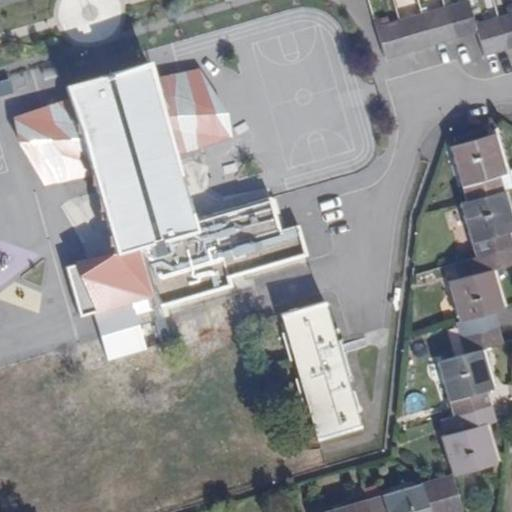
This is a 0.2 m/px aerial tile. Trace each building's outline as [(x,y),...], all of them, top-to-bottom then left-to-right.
[(467,0),(459,0),(443,5),(452,38),(476,31),(474,23),(467,0)] [(443,5),(420,12),(430,44),(452,38),(443,5)] [(511,11),(497,16),(506,47),(511,45),(511,11)] [(420,12),(398,18),(407,50),(430,44),(420,12)] [(497,16),(474,23),(476,31),(483,54),(506,47),(497,16)] [(398,18),(375,25),(384,57),(407,50),(398,18)] [(402,55),(409,73),(424,67),(418,50),(402,55)] [(132,245),(147,297),(150,308),(230,285),(228,276),(224,265),(245,258),(247,259),(251,269),(306,253),(297,224),(280,229),(270,195),(193,217),(148,62),(67,86),(113,250),(132,245)] [(449,147),(464,201),(503,190),(499,175),(504,173),(494,134),(449,147)] [(459,203),(474,256),(511,245),(511,243),(508,231),(511,229),(511,221),(503,190),(464,201),(459,203)] [(511,263),(511,245),(474,256),(461,260),(465,276),(446,281),(457,320),(494,310),(503,308),(492,270),(511,263)] [(228,276),(251,269),(247,259),(245,258),(224,265),(228,276)] [(134,312),(150,308),(147,297),(131,301),(134,312)] [(134,312),(131,301),(130,299),(95,309),(102,337),(107,356),(144,346),(134,312)] [(323,301),(282,313),(317,434),(358,424),(323,301)] [(498,327),(494,310),(457,320),(455,321),(460,338),(498,327)] [(503,342),(498,327),(460,338),(464,353),(482,348),(503,342)] [(55,371),(107,356),(102,337),(49,352),(55,371)] [(439,345),(443,359),(464,353),(460,338),(439,345)] [(438,361),(452,415),(491,404),(487,391),(494,388),(482,348),(464,353),(443,359),(438,361)] [(58,437),(66,434),(44,353),(0,365),(0,480),(6,478),(11,495),(34,489),(41,511),(59,511),(174,479),(170,471),(214,459),(217,467),(259,455),(251,427),(256,426),(247,389),(227,394),(222,377),(186,387),(196,424),(65,461),(58,437)] [(495,421),(491,404),(452,415),(439,419),(444,434),(441,435),(451,474),(495,462),(485,424),(495,421)] [(446,511),(462,511),(451,474),(437,478),(446,511)] [(429,511),(446,511),(437,478),(421,482),(429,511)] [(429,511),(421,482),(367,498),(370,511),(429,511)] [(370,511),(367,498),(321,511),(370,511)]
